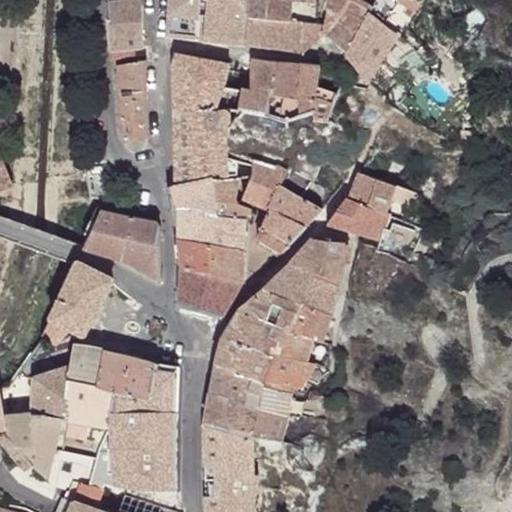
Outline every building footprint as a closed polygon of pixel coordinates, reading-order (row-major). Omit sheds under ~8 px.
[(144,0),(108,0),(112,52),(121,51),(121,60),(146,56),(146,12),(144,0)] [(204,0),(168,0),(167,38),(199,42),(204,0)] [(204,0),(199,42),(250,47),(252,0),(204,0)] [(257,0),(252,0),(250,47),(255,47),(259,19),(257,0)] [(270,0),(266,0),(257,0),(259,19),(255,47),(303,51),(327,33),(327,25),(317,24),(292,21),(294,2),(270,0)] [(373,5),(364,0),(331,0),(327,25),(327,33),(340,46),(344,37),(355,43),(370,16),(375,6),(373,5)] [(385,25),(370,16),(355,43),(349,54),(358,68),(385,25)] [(404,36),(385,25),(358,68),(370,85),(404,36)] [(344,37),(340,46),(349,54),(355,43),(344,37)] [(231,64),(174,52),(171,64),(173,187),(212,176),(218,180),(228,180),(229,158),(232,111),(216,109),(231,64)] [(251,89),(243,86),(238,109),(274,119),(280,63),(252,58),(251,68),(251,89)] [(147,62),(120,68),(127,145),(149,140),(147,62)] [(306,64),(280,63),(274,119),(294,122),(306,64)] [(319,64),(306,64),(294,122),(315,115),(314,122),(328,123),(337,93),(317,87),(319,64)] [(250,164),(229,158),(228,180),(241,180),(252,177),(250,164)] [(280,168),(249,158),(250,164),(252,177),(242,200),(270,213),(258,240),(283,254),(323,208),(302,197),(280,185),(289,174),(280,168)] [(293,171),(289,174),(280,185),(302,197),(312,181),(293,171)] [(361,175),(360,175),(351,200),(388,216),(394,201),(398,189),(361,175)] [(173,187),(170,187),(175,213),(211,217),(212,176),(173,187)] [(208,242),(177,239),(179,270),(244,284),(248,223),(216,221),(218,180),(212,176),(211,217),(208,242)] [(228,180),(218,180),(216,221),(248,223),(251,209),(243,208),(239,205),(237,200),(241,180),(228,180)] [(418,196),(398,189),(394,201),(413,209),(418,196)] [(351,200),(349,199),(327,226),(359,236),(382,242),(391,217),(388,216),(351,200)] [(157,223),(101,211),(99,218),(83,248),(83,252),(127,265),(161,284),(163,284),(163,232),(157,223)] [(211,217),(175,213),(177,239),(208,242),(211,217)] [(346,243),(311,240),(289,263),(341,285),(345,261),(346,243)] [(114,282),(77,260),(74,265),(48,319),(70,332),(82,340),(114,282)] [(341,285),(289,263),(262,290),(297,305),(332,318),(337,305),(341,285)] [(244,284),(179,270),(179,308),(222,320),(244,284)] [(297,305),(262,290),(240,311),(287,329),(297,305)] [(332,318),(297,305),(287,329),(315,339),(325,342),(332,318)] [(287,329),(240,311),(221,338),(307,364),(315,339),(287,329)] [(70,332),(48,319),(46,331),(54,346),(70,332)] [(307,364),(221,338),(213,365),(294,394),(296,389),(302,390),(316,367),(307,364)] [(103,349),(74,345),(71,366),(67,421),(69,421),(106,428),(111,392),(96,386),(103,349)] [(130,358),(103,349),(96,386),(111,392),(152,400),(155,363),(130,358)] [(180,367),(155,363),(152,400),(151,435),(177,439),(180,367)] [(294,394),(213,365),(207,393),(291,415),(294,394)] [(71,366),(34,377),(33,384),(34,416),(62,420),(67,421),(71,366)] [(0,442),(5,442),(2,438),(10,433),(9,417),(34,416),(33,384),(0,389),(0,442)] [(152,400),(111,392),(106,428),(136,433),(151,435),(152,400)] [(291,415),(207,393),(203,425),(255,435),(283,441),(291,415)] [(34,416),(9,417),(10,433),(2,438),(5,442),(30,471),(33,468),(35,465),(46,477),(56,449),(62,420),(34,416)] [(67,421),(62,420),(56,449),(64,451),(67,436),(69,421),(67,421)] [(106,428),(69,421),(67,436),(101,441),(106,428)] [(255,511),(255,435),(203,425),(206,511),(255,511)] [(140,493),(177,491),(177,439),(136,433),(106,428),(111,470),(113,487),(140,493)] [(64,451),(56,449),(46,477),(73,482),(81,484),(91,456),(64,451)] [(95,457),(91,456),(81,484),(105,488),(106,485),(111,470),(93,463),(95,457)] [(105,488),(81,484),(75,501),(98,510),(102,499),(102,497),(105,488)] [(102,511),(98,510),(75,501),(71,511),(102,511)]
